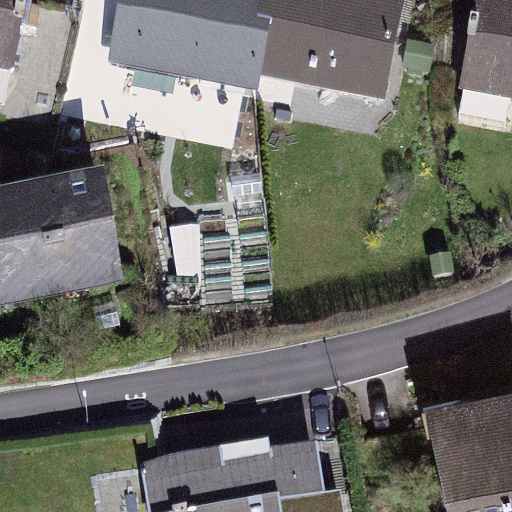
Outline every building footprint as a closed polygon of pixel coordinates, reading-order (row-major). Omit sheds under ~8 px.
[(17,0),(0,0),(0,73),(12,75),(17,0)] [(273,6),(244,0),(146,0),(133,60),(255,87),(273,6)] [(261,69),(380,93),(397,11),(343,0),(274,0),(273,6),(261,69)] [(511,11),(481,6),(459,120),(508,129),(511,106),(511,11)] [(91,194),(0,216),(0,297),(110,271),(91,194)] [(511,511),(511,397),(423,420),(446,511),(511,511)] [(335,511),(324,452),(142,486),(146,511),(335,511)]
